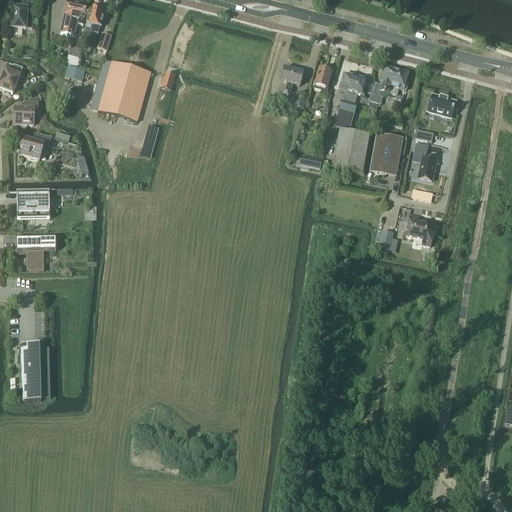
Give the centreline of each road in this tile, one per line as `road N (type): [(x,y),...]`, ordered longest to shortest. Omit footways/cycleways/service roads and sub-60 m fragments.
road 1 (secondary): [(356,30),(511,70)]
road 2 (secondary): [(356,30),(214,0)]
